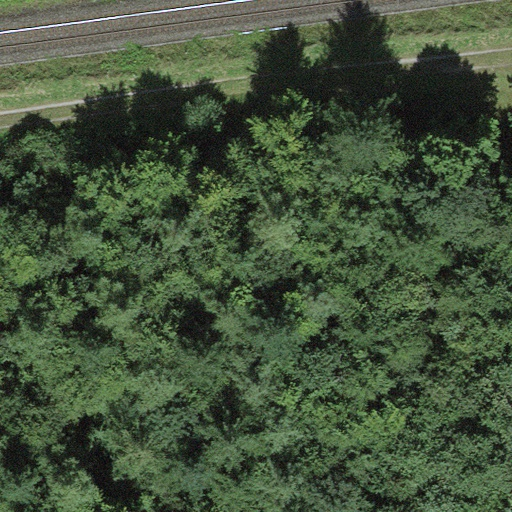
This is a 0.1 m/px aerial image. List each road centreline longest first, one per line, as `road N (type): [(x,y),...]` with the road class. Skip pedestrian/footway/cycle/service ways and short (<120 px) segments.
road 1 (track): [(0,119),(511,56)]
road 2 (track): [(334,511),(467,197),(511,116)]
